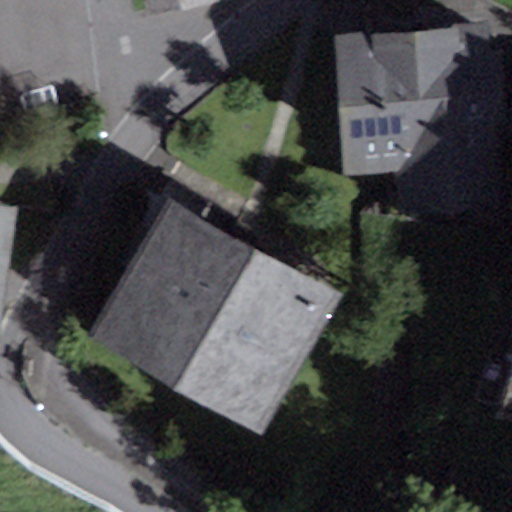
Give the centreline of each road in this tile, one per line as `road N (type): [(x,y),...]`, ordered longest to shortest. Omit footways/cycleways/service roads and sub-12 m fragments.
road 1 (residential): [(44,286),(170,103),(285,0)]
road 2 (residential): [(161,511),(33,421),(0,378),(44,286)]
road 3 (residential): [(44,286),(49,342),(98,412),(225,511)]
